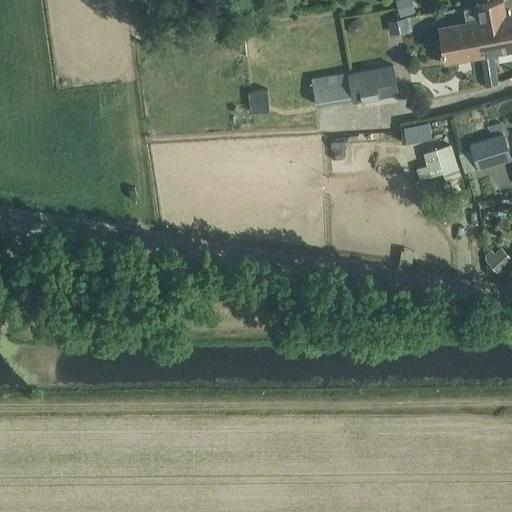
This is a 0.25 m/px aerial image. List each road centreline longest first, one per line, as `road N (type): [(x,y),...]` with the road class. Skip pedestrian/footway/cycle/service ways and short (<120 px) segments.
road 1 (unclassified): [(511,293),(0,217)]
road 2 (track): [(0,406),(511,398)]
road 3 (track): [(0,333),(511,329)]
